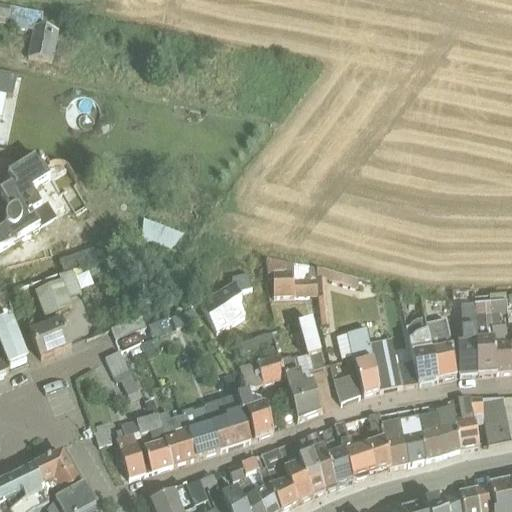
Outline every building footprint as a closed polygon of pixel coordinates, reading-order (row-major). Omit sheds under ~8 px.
[(41,16),(0,8),(0,27),(34,34),(29,60),(53,64),(59,32),(38,29),(41,16)] [(0,97),(1,97),(12,100),(14,90),(17,79),(0,75),(0,97)] [(0,253),(32,234),(34,236),(40,232),(38,230),(40,229),(41,229),(52,222),(44,208),(42,210),(32,193),(50,182),(43,170),(44,170),(40,163),(39,163),(37,161),(7,179),(13,188),(0,195),(0,197),(5,205),(5,206),(6,207),(5,207),(5,208),(4,209),(3,210),(5,217),(6,217),(6,218),(7,218),(6,220),(6,222),(5,224),(5,227),(6,229),(5,230),(4,231),(3,232),(2,233),(1,234),(0,234),(0,253)] [(60,263),(65,276),(72,274),(104,263),(100,249),(60,263)] [(317,303),(316,274),(298,270),(292,268),(270,263),(266,262),(268,279),(269,286),(273,286),(273,304),(304,303),(317,303)] [(234,291),(202,312),(219,339),(245,322),(234,304),(235,299),(251,295),(247,280),(249,280),(247,271),(229,276),(234,291)] [(81,295),(72,274),(65,276),(59,279),(62,285),(35,295),(49,329),(30,337),(41,362),(71,350),(57,317),(72,311),(68,301),(81,295)] [(316,274),(317,303),(321,332),(329,331),(325,285),(358,294),(357,285),(316,274)] [(0,298),(0,352),(9,375),(27,368),(11,326),(13,323),(23,319),(13,294),(5,297),(0,298)] [(490,311),(495,383),(511,381),(511,351),(507,351),(506,334),(500,334),(499,322),(507,321),(507,310),(507,301),(490,302),(490,311)] [(475,312),(477,385),(495,383),(490,311),(475,312)] [(192,312),(169,323),(171,328),(173,328),(174,330),(175,333),(198,323),(194,317),(192,312)] [(477,385),(475,312),(460,313),(462,354),(457,354),(458,386),(477,385)] [(111,333),(119,356),(123,355),(142,347),(142,346),(138,335),(145,332),(145,331),(150,329),(148,323),(143,325),(141,321),(129,326),(111,333)] [(413,369),(418,392),(437,388),(427,331),(425,323),(416,327),(412,329),(408,333),(406,334),(413,369)] [(271,324),(258,328),(262,340),(275,336),(271,324)] [(279,367),(284,387),(297,427),(320,418),(309,379),(311,378),(325,375),(312,327),(298,330),(307,362),(291,366),(290,364),(279,367)] [(427,331),(437,388),(456,386),(452,371),(455,371),(445,327),(427,331)] [(355,371),(373,367),(370,352),(367,336),(337,344),(341,362),(342,366),(348,365),(351,364),(353,372),(355,371)] [(271,338),(233,351),(235,359),(274,347),(273,346),(271,338)] [(0,352),(0,378),(9,375),(0,352)] [(135,388),(119,356),(105,363),(117,389),(121,388),(130,407),(142,402),(138,395),(141,394),(142,393),(139,386),(138,387),(135,388)] [(284,387),(279,367),(278,363),(239,373),(244,392),(253,394),(279,388),(284,387)] [(374,373),(379,399),(402,394),(398,372),(396,363),(384,366),(385,370),(374,373)] [(373,367),(355,371),(363,403),(379,399),(374,373),(373,371),(373,367)] [(398,372),(402,394),(418,392),(413,369),(398,372)] [(232,378),(223,381),(229,399),(235,398),(237,398),(238,397),(232,378)] [(353,382),(335,388),(340,411),(360,404),(353,382)] [(237,401),(251,448),(273,440),(260,401),(246,399),(237,401)] [(211,430),(219,458),(235,453),(251,448),(237,401),(205,411),(205,412),(211,430)] [(135,426),(141,440),(150,437),(152,444),(142,447),(146,461),(140,462),(145,480),(160,476),(173,472),(158,420),(160,420),(153,404),(147,407),(144,409),(151,422),(135,426)] [(481,407),(484,431),(487,454),(511,449),(502,406),(481,407)] [(452,416),(459,460),(478,456),(474,433),(484,431),(481,407),(450,409),(452,416)] [(183,420),(196,465),(219,458),(211,430),(205,412),(194,416),(193,414),(182,417),(183,420)] [(435,422),(443,463),(445,463),(459,460),(452,416),(437,419),(435,419),(435,422)] [(158,420),(173,472),(196,465),(183,420),(170,424),(168,418),(160,420),(158,420)] [(379,421),(390,474),(407,470),(399,430),(399,428),(387,431),(385,420),(379,421)] [(334,433),(352,487),(375,479),(390,474),(379,421),(369,424),(372,438),(360,442),(357,440),(350,442),(348,445),(342,431),(334,433)] [(417,425),(425,467),(443,463),(435,422),(417,425)] [(399,430),(407,470),(425,467),(417,425),(399,430)] [(141,440),(135,426),(121,430),(123,435),(116,436),(118,444),(115,445),(129,485),(145,480),(140,462),(135,444),(141,442),(141,440)] [(97,436),(94,438),(99,453),(112,449),(105,428),(95,431),(97,436)] [(322,451),(336,493),(352,487),(334,433),(322,438),(326,448),(322,451)] [(305,444),(324,498),(336,493),(322,451),(318,439),(305,444)] [(302,472),(312,502),(324,498),(305,444),(294,449),(302,472)] [(288,485),(296,510),(312,502),(302,472),(294,449),(293,449),(277,455),(288,485)] [(280,488),(288,485),(277,455),(260,462),(265,475),(266,478),(275,475),(280,488)] [(44,501),(46,507),(81,491),(63,460),(61,459),(34,472),(47,500),(44,501)] [(269,493),(278,511),(291,511),(296,510),(288,485),(280,488),(275,475),(266,478),(265,475),(263,476),(257,463),(254,465),(265,494),(269,493)] [(248,488),(259,511),(278,511),(269,493),(265,494),(254,465),(241,470),(246,484),(248,488)] [(236,495),(243,511),(259,511),(248,488),(246,484),(241,470),(228,476),(236,495)] [(47,500),(34,472),(0,488),(0,511),(48,511),(49,511),(46,507),(44,501),(47,500)] [(199,487),(203,496),(207,493),(214,511),(224,511),(221,502),(213,481),(199,487)] [(186,492),(193,511),(207,506),(203,496),(199,487),(186,492)] [(511,511),(511,509),(510,490),(489,494),(492,511),(511,511)] [(193,511),(186,492),(170,499),(150,507),(152,511),(193,511)] [(474,497),(477,511),(492,511),(489,494),(474,497)] [(93,511),(83,495),(55,511),(93,511)] [(221,502),(224,511),(243,511),(236,495),(235,496),(221,502)] [(458,501),(461,511),(477,511),(474,497),(458,501)] [(441,505),(443,511),(461,511),(458,501),(441,505)]
